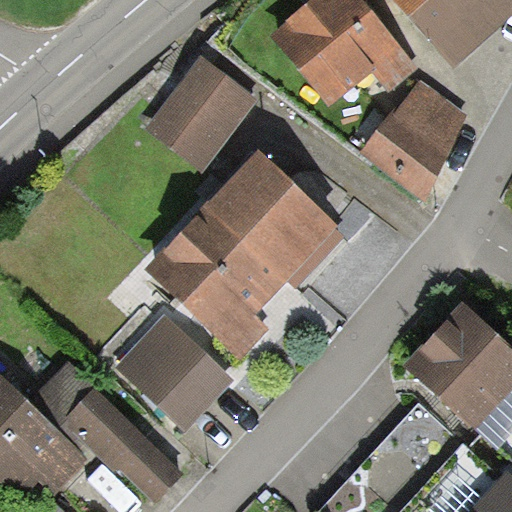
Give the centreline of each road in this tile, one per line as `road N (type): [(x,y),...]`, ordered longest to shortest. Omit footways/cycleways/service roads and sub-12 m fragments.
road 1 (residential): [(511,140),(467,223),(207,511)]
road 2 (tertiary): [(149,0),(45,87)]
